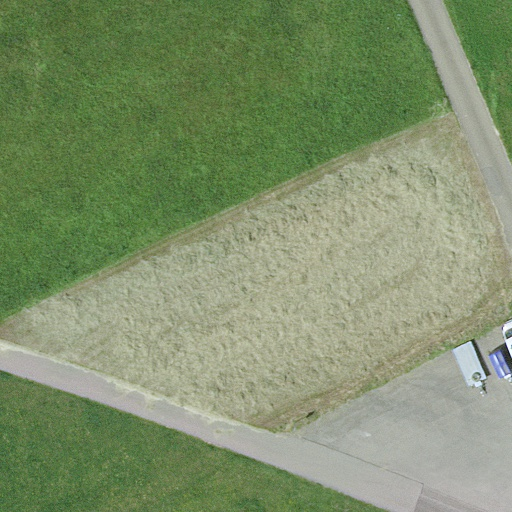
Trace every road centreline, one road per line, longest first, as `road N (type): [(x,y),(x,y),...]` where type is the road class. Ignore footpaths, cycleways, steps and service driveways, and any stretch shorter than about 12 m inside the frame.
road 1 (residential): [(0,361),(441,511)]
road 2 (residential): [(426,0),(511,205)]
